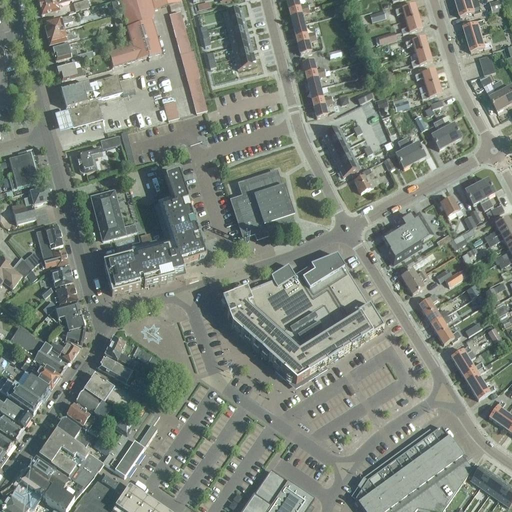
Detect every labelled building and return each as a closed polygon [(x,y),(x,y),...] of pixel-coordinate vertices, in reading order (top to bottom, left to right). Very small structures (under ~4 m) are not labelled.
[(61,0),(56,1),(55,0),(39,0),(37,1),(41,18),(59,13),(58,8),(73,3),(72,0),(61,0)] [(154,11),(150,0),(118,0),(121,11),(123,16),(126,30),(152,22),(154,15),(154,11)] [(150,0),(154,11),(180,4),(179,0),(150,0)] [(307,11),(308,10),(307,6),(299,8),(297,0),(290,0),(286,1),(290,15),(307,11)] [(76,13),(90,10),(87,2),(74,5),(76,13)] [(501,2),(489,5),(493,16),(504,12),(501,2)] [(470,3),(456,8),(460,20),(473,16),(473,18),(482,15),(480,10),(473,12),(470,3)] [(405,23),(418,19),(414,7),(394,13),(396,18),(403,16),(405,23)] [(293,29),(304,26),(301,16),(309,14),(308,10),(307,11),(290,15),(293,29)] [(121,11),(114,13),(110,14),(111,19),(123,16),(121,11)] [(241,12),(224,17),(226,28),(244,24),(241,12)] [(383,12),(369,15),(372,26),(386,21),(383,12)] [(209,17),(193,19),(194,30),(210,28),(209,17)] [(46,37),(63,33),(62,27),(70,25),(72,24),(72,21),(71,18),(43,25),(46,37)] [(123,31),(120,19),(113,20),(116,32),(123,31)] [(418,19),(405,23),(407,31),(401,33),(402,38),(422,32),(418,19)] [(131,46),(156,39),(152,22),(126,30),(131,46)] [(467,43),(481,39),(479,30),(486,28),(484,23),(476,26),(476,27),(463,30),(467,43)] [(244,24),(226,28),(229,39),(247,35),(244,24)] [(304,26),(293,29),(297,43),(315,38),(314,34),(306,36),(304,26)] [(63,33),(46,37),(49,49),(77,42),(76,39),(74,40),(73,36),(64,38),(63,33)] [(397,43),(394,34),(377,39),(377,41),(375,42),(377,49),(380,49),(380,48),(397,43)] [(247,35),(229,39),(230,44),(232,51),(250,46),(247,35)] [(315,38),(297,43),(300,57),(311,54),(308,44),(316,42),(315,38)] [(156,39),(131,46),(132,48),(136,63),(161,56),(156,39)] [(415,56),(428,52),(424,39),(405,45),(406,51),(413,49),(415,56)] [(481,39),(467,43),(471,56),(484,52),(484,53),(492,50),(491,45),(484,47),(481,39)] [(69,54),(67,46),(50,51),(51,57),(54,58),(54,59),(56,65),(72,60),(73,65),(86,62),(96,59),(94,54),(93,55),(92,53),(85,55),(76,58),(75,52),(69,54)] [(250,46),(232,51),(233,53),(235,62),(253,57),(251,50),(250,46)] [(113,69),(136,63),(132,48),(109,55),(113,69)] [(360,62),(357,50),(349,52),(352,64),(360,62)] [(330,61),(342,58),(340,52),(328,55),(330,61)] [(428,52),(415,56),(417,63),(411,65),(412,70),(432,64),(428,52)] [(253,57),(235,62),(238,73),(256,69),(253,57)] [(481,67),(493,64),(491,58),(479,62),(481,67)] [(306,79),(324,74),(323,70),(316,72),(313,62),(302,65),(306,79)] [(483,73),(494,69),(493,64),(481,67),(483,73)] [(74,72),(72,65),(55,70),(57,78),(59,78),(60,78),(62,84),(85,78),(84,75),(82,76),(80,70),(74,72)] [(366,77),(364,68),(356,70),(358,79),(366,77)] [(484,79),(496,75),(494,69),(483,73),(484,79)] [(425,88),(438,85),(434,72),(414,78),(416,83),(423,81),(425,88)] [(309,93),(320,90),(318,80),(325,78),(324,74),(306,79),(309,93)] [(496,86),(500,84),(496,75),(484,79),(480,81),(481,82),(480,83),(484,90),(491,86),(492,88),(496,86)] [(102,123),(97,103),(122,96),(117,78),(74,90),(61,93),(66,112),(72,110),(77,129),(102,123)] [(212,89),(225,86),(223,79),(211,81),(212,89)] [(496,86),(509,110),(511,107),(511,89),(505,93),(500,84),(496,86)] [(438,85),(425,88),(427,96),(421,98),(422,103),(442,97),(438,85)] [(497,116),(509,110),(496,86),(492,88),(493,92),(487,95),(497,116)] [(313,107),(331,102),(330,98),(323,100),(320,90),(309,93),(313,107)] [(360,107),(373,100),(369,93),(356,100),(360,107)] [(388,109),(385,101),(376,104),(379,112),(388,109)] [(331,102),(313,107),(316,121),(327,118),(325,108),(332,106),(331,102)] [(410,111),(407,103),(394,107),(396,114),(405,111),(406,113),(410,111)] [(441,103),(430,107),(432,112),(443,108),(441,103)] [(165,113),(176,110),(174,104),(164,107),(165,113)] [(167,118),(177,116),(176,110),(165,113),(167,118)] [(177,116),(167,118),(168,124),(179,121),(177,116)] [(66,117),(53,120),(57,137),(71,133),(66,117)] [(421,135),(427,132),(421,118),(414,121),(421,135)] [(437,124),(450,147),(461,142),(453,127),(447,130),(442,121),(437,124)] [(439,153),(450,147),(437,124),(433,126),(438,135),(431,139),(439,153)] [(339,130),(322,138),(327,149),(344,141),(339,130)] [(121,136),(130,172),(136,170),(126,135),(121,136)] [(103,152),(121,147),(119,138),(101,143),(103,152)] [(402,143),(414,166),(426,160),(418,146),(412,149),(407,140),(402,143)] [(344,141),(327,149),(332,159),(349,151),(344,141)] [(403,172),(414,166),(402,143),(398,145),(403,154),(395,158),(403,172)] [(102,160),(100,151),(94,152),(78,156),(76,159),(80,175),(83,177),(97,174),(95,165),(98,164),(97,161),(102,160)] [(349,151),(332,159),(337,170),(354,162),(349,151)] [(12,193),(38,186),(30,155),(18,158),(18,160),(9,162),(13,176),(8,178),(12,193)] [(389,174),(395,171),(389,160),(383,163),(389,174)] [(354,162),(337,170),(342,180),(359,172),(354,162)] [(361,196),(370,192),(377,188),(369,171),(362,174),(364,179),(354,184),(361,196)] [(281,193),(275,175),(240,186),(245,199),(233,203),(245,239),(255,236),(256,239),(263,237),(263,239),(294,229),(290,219),(292,218),(291,217),(292,216),(284,194),(283,192),(281,193)] [(144,289),(175,281),(174,277),(183,275),(181,268),(206,260),(179,177),(165,182),(172,203),(154,209),(165,241),(116,253),(118,262),(103,266),(107,279),(106,279),(108,286),(108,285),(112,298),(140,290),(139,288),(144,287),(144,289)] [(476,188),(489,212),(490,211),(494,219),(505,214),(501,207),(494,211),(488,201),(495,197),(487,182),(476,188)] [(484,214),(489,212),(476,188),(465,194),(472,209),(480,205),(484,214)] [(51,203),(48,191),(38,193),(37,192),(28,195),(30,200),(24,201),(25,205),(12,208),(17,228),(36,223),(32,208),(51,203)] [(115,204),(113,195),(93,200),(96,212),(95,213),(103,244),(137,235),(135,227),(123,230),(118,209),(117,209),(116,204),(115,204)] [(459,214),(452,201),(440,207),(447,220),(455,216),(458,220),(463,218),(460,213),(459,214)] [(476,228),(482,224),(476,213),(470,216),(476,228)] [(433,239),(419,217),(412,221),(410,218),(401,223),(403,227),(382,240),(390,253),(386,256),(393,267),(422,250),(420,246),(433,239)] [(470,233),(476,230),(470,219),(464,222),(470,233)] [(500,238),(511,231),(511,229),(507,220),(494,227),(498,233),(491,236),(484,240),(487,245),(489,244),(494,241),(500,238)] [(51,251),(63,248),(58,229),(37,235),(43,261),(53,259),(51,251)] [(506,249),(511,245),(511,231),(500,238),(494,241),(489,244),(487,245),(489,249),(503,243),(506,249)] [(142,246),(151,244),(149,236),(140,238),(142,246)] [(440,250),(452,242),(449,237),(437,244),(440,250)] [(465,242),(462,237),(453,242),(456,247),(465,242)] [(499,267),(511,259),(511,245),(506,249),(509,254),(503,258),(496,261),(499,267)] [(68,267),(64,251),(53,254),(54,260),(44,262),(45,267),(42,267),(43,270),(56,267),(57,270),(68,267)] [(22,261),(32,272),(41,264),(34,255),(24,263),(22,260),(22,261)] [(473,266),(468,257),(463,260),(467,269),(473,266)] [(14,271),(6,266),(7,264),(0,259),(0,287),(2,285),(13,292),(23,278),(25,280),(32,272),(22,261),(14,271)] [(232,330),(296,387),(384,332),(339,259),(312,269),(305,273),(296,279),(290,268),(272,278),(274,284),(223,303),(232,330)] [(511,259),(499,267),(501,271),(511,264),(511,259)] [(55,290),(73,286),(69,270),(51,274),(55,290)] [(448,271),(436,279),(440,286),(452,278),(448,271)] [(450,290),(469,278),(464,271),(445,283),(450,290)] [(406,289),(425,277),(423,273),(416,278),(412,272),(401,279),(406,289)] [(31,285),(38,281),(34,274),(27,278),(31,285)] [(425,277),(406,289),(412,298),(424,290),(420,284),(427,280),(425,277)] [(60,308),(77,303),(73,288),(56,293),(60,308)] [(44,301),(52,294),(48,290),(40,296),(44,301)] [(493,309),(500,305),(499,303),(499,302),(493,290),(484,295),(491,307),(492,307),(493,309)] [(477,291),(468,297),(471,301),(479,295),(477,291)] [(425,318),(435,312),(431,306),(437,302),(434,296),(430,299),(431,300),(418,308),(425,318)] [(457,309),(469,303),(466,297),(454,304),(457,309)] [(481,297),(476,301),(482,310),(487,306),(481,297)] [(55,311),(57,309),(52,304),(43,312),(48,318),(55,311)] [(12,305),(7,310),(16,316),(20,311),(12,305)] [(47,324),(51,320),(56,325),(57,325),(56,323),(63,321),(67,336),(85,331),(78,305),(55,311),(48,318),(45,322),(47,324)] [(506,307),(497,310),(502,325),(508,323),(505,316),(508,315),(506,307)] [(431,328),(447,318),(444,312),(439,315),(440,316),(438,318),(435,312),(425,318),(431,328)] [(438,338),(447,332),(444,326),(446,325),(446,326),(450,323),(447,318),(431,328),(438,338)] [(479,326),(472,330),(475,335),(482,331),(479,326)] [(52,351),(50,350),(21,329),(10,345),(30,359),(60,380),(70,365),(51,353),(52,351)] [(85,331),(67,336),(66,340),(66,344),(82,349),(85,332),(85,331)] [(494,331),(488,335),(494,345),(500,341),(494,331)] [(447,332),(438,338),(443,348),(451,343),(452,346),(457,343),(457,342),(460,339),(457,334),(451,338),(447,332)] [(105,359),(132,373),(136,365),(127,360),(129,357),(135,360),(135,359),(148,366),(149,365),(157,370),(160,365),(139,352),(140,352),(133,348),(132,350),(113,341),(105,359)] [(51,353),(70,365),(79,353),(67,345),(63,352),(53,345),(50,350),(52,351),(51,353)] [(458,371),(469,364),(465,358),(471,354),(468,349),(451,360),(458,371)] [(55,387),(60,380),(30,359),(26,366),(55,387)] [(136,375),(132,373),(105,359),(98,371),(129,389),(136,375)] [(42,406),(50,394),(49,393),(50,393),(3,360),(0,363),(0,376),(19,390),(19,391),(40,406),(41,405),(42,406)] [(465,382),(483,370),(481,366),(475,369),(476,371),(474,372),(469,364),(458,371),(465,382)] [(51,393),(55,387),(26,366),(21,373),(51,393)] [(471,393),(482,386),(477,378),(479,376),(480,378),(486,374),(483,370),(465,382),(471,393)] [(177,384),(180,379),(174,375),(171,380),(177,384)] [(142,420),(148,411),(132,400),(117,390),(114,391),(94,378),(84,393),(103,407),(107,402),(108,403),(107,405),(121,415),(126,409),(142,420)] [(33,419),(41,407),(18,391),(8,383),(0,394),(7,400),(33,419)] [(152,400),(158,390),(151,385),(145,395),(152,400)] [(482,386),(471,393),(478,403),(495,393),(492,389),(486,392),(482,386)] [(94,419),(105,426),(111,430),(119,418),(83,393),(76,404),(94,416),(94,418),(95,418),(94,419)] [(0,416),(24,432),(32,421),(6,404),(3,408),(0,405),(0,416)] [(499,428),(507,417),(501,412),(505,407),(501,404),(489,420),(499,428)] [(102,431),(105,426),(94,419),(93,421),(74,408),(66,418),(96,439),(102,431)] [(122,438),(103,466),(125,481),(157,434),(152,430),(160,419),(148,411),(142,420),(135,429),(120,419),(112,431),(122,438)] [(0,433),(16,444),(23,433),(0,416),(0,433)] [(510,435),(511,431),(511,420),(507,417),(499,428),(510,435)] [(91,442),(64,422),(56,432),(84,451),(83,453),(84,453),(91,442)] [(419,511),(444,511),(472,472),(441,429),(368,483),(355,502),(362,511),(417,511),(419,511)] [(93,480),(103,466),(84,453),(83,453),(84,451),(56,432),(39,458),(69,479),(68,481),(84,492),(93,480)] [(0,453),(6,458),(13,447),(0,438),(0,453)] [(107,458),(112,451),(98,441),(93,448),(107,458)] [(54,475),(36,462),(28,473),(74,505),(84,493),(55,473),(54,475)] [(481,469),(470,484),(480,491),(491,476),(481,469)] [(47,511),(39,507),(43,501),(48,504),(47,505),(57,511),(68,511),(74,505),(28,473),(11,498),(32,511),(47,511)] [(307,511),(314,503),(287,485),(271,474),(244,511),(307,511)] [(491,476),(480,491),(489,498),(500,482),(491,476)] [(113,511),(127,493),(103,477),(77,511),(113,511)] [(500,482),(489,498),(499,504),(509,489),(500,482)] [(511,490),(509,489),(499,504),(508,511),(511,505),(511,490)] [(153,511),(132,498),(122,511),(153,511)] [(29,511),(10,499),(2,511),(1,511),(29,511)]
